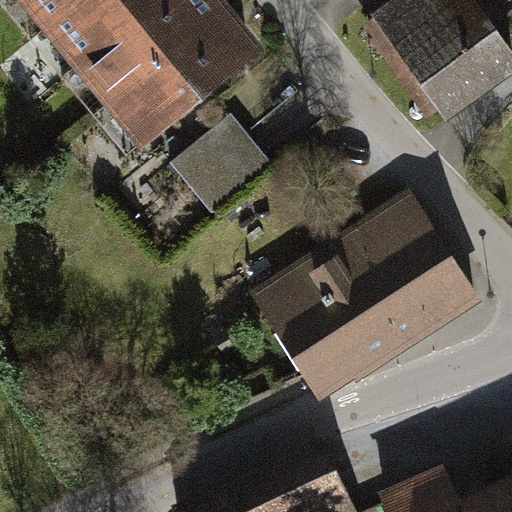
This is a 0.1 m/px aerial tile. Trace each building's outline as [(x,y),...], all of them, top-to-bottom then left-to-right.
[(75,0),(8,0),(35,33),(75,0)] [(68,72),(156,0),(75,0),(35,33),(68,72)] [(100,112),(224,10),(215,0),(156,0),(68,72),(100,112)] [(440,124),(511,71),(511,65),(491,36),(460,59),(416,0),(397,0),(357,29),(423,118),(431,112),(440,124)] [(133,151),(257,50),(224,10),(100,112),(133,151)] [(212,214),(271,165),(232,117),(172,166),(212,214)] [(479,301),(408,189),(250,289),(321,401),(479,301)] [(349,511),(347,508),(315,442),(171,511),(349,511)] [(375,511),(511,511),(511,474),(451,503),(436,470),(370,501),(375,511)]
